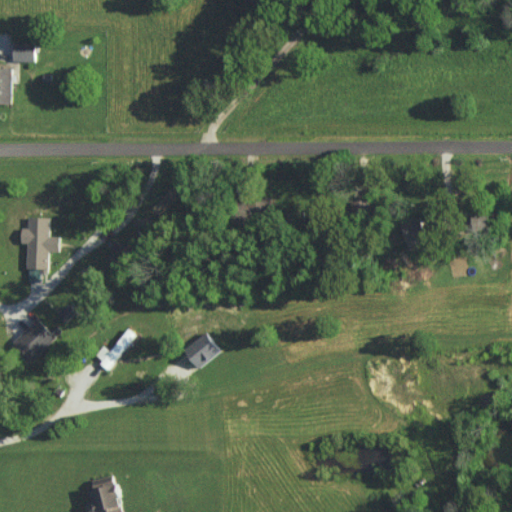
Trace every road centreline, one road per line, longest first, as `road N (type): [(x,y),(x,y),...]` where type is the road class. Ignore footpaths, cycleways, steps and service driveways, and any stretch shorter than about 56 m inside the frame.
road 1 (residential): [(0,442),(121,391),(351,363),(511,378)]
road 2 (residential): [(0,151),(511,151)]
